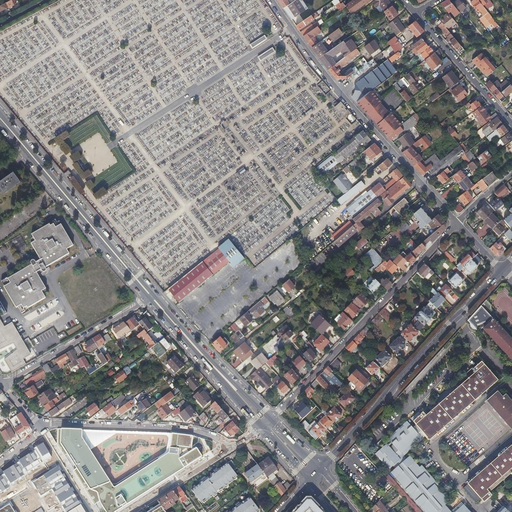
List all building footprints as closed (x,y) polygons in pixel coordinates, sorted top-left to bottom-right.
[(277,0),(280,4),(283,8),(288,5),(295,0),(277,0)] [(308,8),(302,0),(295,0),(288,5),(296,16),(308,8)] [(352,0),(345,5),(346,6),(351,13),(351,14),(369,0),(352,0)] [(384,11),(392,5),(387,0),(375,0),(372,2),(375,7),(379,4),(384,11)] [(460,12),(453,4),(452,3),(449,0),(446,0),(440,3),(448,12),(448,13),(451,10),(456,16),(460,12)] [(457,0),(453,4),(460,12),(463,10),(465,13),(466,12),(464,9),(467,6),(461,0),(457,0)] [(479,11),(484,7),(478,0),(473,0),(471,2),(479,13),(480,12),(479,11)] [(478,0),(484,7),(486,10),(493,4),(490,0),(489,1),(488,0),(478,0)] [(291,19),(296,16),(288,5),(283,8),(288,14),(291,19)] [(398,14),(392,5),(384,11),(385,12),(390,19),(398,14)] [(425,12),(428,15),(431,19),(435,16),(436,17),(436,16),(431,9),(425,12)] [(489,32),(498,25),(486,10),(483,12),(485,14),(480,19),(489,32)] [(456,22),(448,13),(448,12),(439,19),(442,22),(447,29),(456,22)] [(296,26),(297,28),(298,29),(314,19),(313,16),(312,15),(296,26)] [(395,34),(401,30),(403,28),(396,17),(387,24),(395,34)] [(351,22),(356,31),(359,29),(351,19),(338,28),(340,30),(351,22)] [(414,20),(411,22),(408,25),(417,36),(424,31),(414,20)] [(452,35),(447,29),(442,22),(438,26),(442,30),(441,32),(442,33),(444,32),(449,37),(452,35)] [(300,32),(303,36),(315,28),(317,26),(320,24),(319,23),(317,25),(316,23),(313,25),(312,24),(300,32)] [(303,36),(312,48),(319,43),(314,36),(321,31),(317,26),(315,28),(303,36)] [(333,42),(336,45),(342,41),(339,38),(343,34),(340,30),(338,28),(328,36),(330,38),(332,42),(333,42)] [(404,34),(401,30),(395,34),(398,38),(404,34)] [(267,39),(265,35),(251,45),(253,48),(267,39)] [(466,52),(452,35),(449,37),(445,40),(448,43),(450,41),(457,49),(459,48),(460,49),(464,53),(466,52)] [(390,57),(399,49),(402,47),(393,36),(388,40),(392,45),(384,51),(389,58),(390,57)] [(411,49),(411,50),(423,40),(421,37),(413,43),(414,45),(411,47),(412,48),(411,49)] [(327,52),(319,58),(324,65),(325,67),(328,70),(336,63),(330,55),(345,44),(343,40),(342,41),(336,45),(327,52)] [(365,46),(375,58),(376,56),(381,53),(383,52),(383,51),(373,40),(365,46)] [(418,53),(419,52),(428,45),(427,43),(426,44),(423,40),(411,50),(409,51),(410,53),(415,50),(418,53)] [(312,48),(319,58),(327,52),(320,42),(319,43),(312,48)] [(419,52),(425,59),(434,52),(431,47),(432,47),(430,44),(428,45),(419,52)] [(276,51),(273,48),(259,57),(261,60),(276,51)] [(336,63),(328,70),(335,80),(340,80),(345,79),(354,73),(351,69),(340,77),(336,71),(353,58),(360,53),(356,48),(336,63)] [(402,53),(399,49),(390,57),(393,60),(393,59),(402,53)] [(434,52),(425,59),(420,63),(422,65),(427,61),(434,70),(437,68),(442,64),(443,64),(443,63),(437,55),(439,53),(439,50),(438,49),(434,52)] [(484,73),(487,76),(496,69),(486,57),(484,56),(482,53),(473,60),(484,73)] [(387,59),(353,85),(353,86),(354,88),(354,89),(354,90),(354,92),(352,95),(351,97),(353,100),(355,102),(367,92),(363,87),(365,85),(369,91),(395,70),(387,59)] [(412,69),(408,72),(414,79),(417,76),(412,69)] [(446,74),(445,74),(444,73),(443,74),(444,76),(443,77),(451,86),(458,81),(459,80),(451,70),(446,74)] [(413,89),(412,89),(411,90),(414,93),(422,86),(420,84),(418,84),(416,80),(421,79),(421,78),(423,77),(420,74),(417,76),(414,79),(408,72),(404,75),(411,84),(409,85),(413,89)] [(325,94),(330,90),(322,80),(317,84),(325,94)] [(486,84),(493,91),(497,88),(494,85),(491,80),(489,82),(486,84)] [(467,93),(460,84),(458,81),(451,86),(448,89),(450,92),(452,91),(459,100),(467,93)] [(502,91),(503,94),(505,96),(511,90),(511,86),(510,84),(502,91)] [(499,99),(500,98),(502,101),(504,99),(503,99),(505,97),(497,88),(493,91),(499,99)] [(407,101),(409,100),(411,98),(404,89),(400,92),(407,101)] [(440,94),(439,93),(438,91),(430,97),(432,100),(440,94)] [(471,113),(472,112),(481,105),(479,102),(478,103),(476,100),(470,104),(472,106),(471,107),(471,108),(469,110),(471,113)] [(334,104),(334,105),(335,106),(333,107),(340,116),(342,114),(345,117),(350,113),(348,109),(340,101),(338,103),(336,102),(334,104)] [(474,118),(476,119),(486,111),(481,105),(472,112),(476,117),(474,118)] [(486,111),(476,119),(477,121),(478,120),(482,124),(489,119),(491,117),(490,117),(486,111)] [(491,117),(489,119),(491,121),(498,115),(496,112),(490,117),(491,117)] [(413,116),(400,126),(403,130),(404,131),(417,121),(413,116)] [(497,129),(503,125),(497,117),(491,122),(497,129)] [(507,131),(503,125),(497,129),(487,137),(489,139),(494,135),(497,136),(498,135),(500,137),(507,131)] [(403,130),(400,126),(387,136),(390,140),(403,130)] [(448,131),(450,134),(453,137),(457,134),(452,128),(448,131)] [(336,158),(339,156),(342,154),(345,158),(360,147),(361,147),(371,139),(367,135),(363,130),(333,154),(336,158)] [(421,149),(422,150),(422,151),(437,139),(430,131),(419,139),(414,143),(412,144),(411,145),(412,147),(414,150),(422,144),(424,147),(421,149)] [(398,140),(400,143),(408,137),(406,133),(398,140)] [(400,143),(405,149),(411,145),(412,144),(414,143),(406,133),(408,137),(400,143)] [(502,145),(507,141),(511,138),(511,137),(509,134),(508,133),(498,140),(502,145)] [(365,150),(370,156),(372,158),(381,151),(378,147),(374,143),(365,150)] [(459,145),(466,153),(469,151),(467,148),(462,143),(459,145)] [(405,149),(401,152),(407,158),(409,161),(418,154),(414,150),(412,147),(411,145),(405,149)] [(462,156),(465,154),(466,153),(459,145),(439,161),(427,170),(434,178),(437,176),(447,168),(462,156)] [(465,154),(470,162),(472,160),(475,158),(469,150),(469,151),(466,153),(465,154)] [(481,160),(480,161),(481,164),(485,161),(491,156),(486,150),(478,156),(481,160)] [(418,154),(409,161),(410,162),(417,169),(422,174),(427,170),(439,161),(434,155),(421,164),(419,161),(422,158),(418,154)] [(462,156),(468,164),(470,162),(465,154),(462,156)] [(387,157),(379,165),(370,172),(371,173),(375,171),(378,174),(392,162),(390,160),(387,157)] [(355,158),(346,165),(349,169),(359,162),(355,158)] [(477,167),(480,165),(475,158),(472,160),(477,167)] [(466,165),(472,171),(475,168),(477,167),(472,160),(470,162),(468,164),(466,165)] [(385,185),(385,184),(384,184),(382,186),(377,180),(366,190),(367,192),(355,202),(346,209),(353,217),(403,175),(400,172),(396,168),(389,174),(390,175),(391,174),(394,178),(385,185)] [(447,168),(437,176),(443,183),(449,178),(446,175),(450,171),(447,168)] [(478,185),(483,190),(488,186),(482,179),(479,181),(474,184),(468,177),(470,175),(471,177),(472,176),(471,175),(477,170),(475,168),(472,171),(466,176),(458,182),(465,191),(468,189),(470,188),(472,186),(474,189),(478,185)] [(453,175),(458,182),(466,176),(461,169),(453,175)] [(19,181),(15,176),(11,171),(0,178),(0,189),(2,193),(19,181)] [(491,172),(487,176),(492,182),(496,179),(491,172)] [(333,180),(344,193),(353,186),(348,181),(347,181),(346,179),(347,178),(343,174),(342,175),(341,173),(333,180)] [(389,204),(391,202),(394,200),(393,199),(407,187),(408,188),(412,185),(411,184),(404,176),(381,195),(389,204)] [(482,179),(488,186),(492,182),(487,176),(482,179)] [(509,190),(505,185),(495,194),(499,198),(503,195),(503,196),(506,193),(505,193),(509,190)] [(441,195),(442,196),(443,198),(455,189),(452,186),(441,195)] [(469,191),(468,189),(465,191),(460,195),(458,196),(464,203),(473,197),(468,192),(469,191)] [(354,200),(355,202),(367,192),(366,190),(354,200)] [(408,202),(407,201),(407,200),(408,199),(405,196),(393,206),(400,215),(409,207),(407,203),(408,202)] [(332,242),(331,243),(335,248),(355,232),(356,233),(362,228),(358,223),(369,214),(373,219),(379,214),(375,209),(380,205),(375,200),(353,218),(356,222),(353,225),(336,239),(332,242)] [(490,206),(486,201),(475,212),(477,214),(484,221),(484,220),(491,213),(494,211),(490,206)] [(460,212),(462,211),(464,209),(459,203),(453,208),(457,212),(460,212)] [(419,222),(424,218),(428,214),(421,206),(413,214),(414,215),(419,222)] [(388,210),(387,209),(386,209),(379,214),(381,217),(389,211),(388,210)] [(491,213),(484,220),(492,227),(498,221),(491,213)] [(421,227),(421,228),(426,224),(432,219),(428,214),(424,218),(419,222),(417,223),(420,227),(421,227)] [(430,225),(435,231),(445,222),(441,217),(438,214),(432,219),(426,224),(428,227),(430,225)] [(397,226),(400,229),(402,232),(409,226),(405,220),(397,226)] [(472,226),(475,229),(481,223),(478,220),(472,226)] [(493,229),(496,232),(499,235),(505,230),(501,227),(505,223),(502,220),(493,229)] [(332,235),(336,239),(353,225),(350,221),(332,235)] [(445,222),(435,231),(438,235),(446,227),(446,223),(445,222)] [(32,235),(32,236),(35,241),(32,244),(41,260),(39,261),(39,260),(35,262),(36,263),(10,279),(12,284),(5,287),(10,296),(18,308),(23,305),(25,309),(28,307),(28,308),(30,308),(46,298),(42,291),(46,288),(37,272),(39,271),(40,272),(44,270),(43,269),(52,263),(69,253),(67,249),(73,245),(61,224),(55,227),(53,224),(50,226),(49,224),(32,235)] [(438,235),(435,231),(421,242),(425,246),(426,248),(429,245),(427,243),(430,240),(432,242),(438,235)] [(505,243),(509,239),(504,234),(500,238),(505,243)] [(361,250),(365,247),(370,243),(364,236),(355,243),(361,250)] [(168,289),(173,295),(179,302),(229,261),(234,266),(244,258),(228,238),(217,247),(218,248),(168,289)] [(506,249),(503,246),(500,243),(501,242),(500,241),(501,240),(500,238),(489,248),(496,255),(499,255),(506,249)] [(443,255),(447,258),(451,262),(454,259),(446,251),(445,252),(443,249),(451,242),(448,239),(438,250),(443,255)] [(410,252),(416,259),(418,256),(417,254),(425,246),(421,242),(419,244),(417,246),(410,252)] [(381,263),(384,261),(372,247),(365,254),(374,265),(376,267),(381,263)] [(440,258),(443,255),(438,250),(433,255),(436,258),(438,256),(440,258)] [(456,267),(459,270),(471,259),(475,255),(472,251),(468,255),(468,254),(456,265),(457,266),(456,267)] [(416,259),(410,252),(404,257),(406,260),(410,265),(416,259)] [(400,254),(393,260),(404,271),(407,268),(402,264),(406,260),(400,254)] [(384,261),(381,263),(386,268),(392,273),(398,267),(390,259),(387,262),(385,260),(384,261)] [(471,259),(459,270),(461,272),(466,267),(470,272),(478,266),(471,259)] [(386,268),(381,263),(376,267),(374,269),(378,272),(381,268),(383,271),(386,268)] [(434,273),(427,266),(425,264),(417,272),(419,274),(423,279),(430,271),(433,274),(434,273)] [(349,266),(343,272),(349,278),(355,273),(349,266)] [(459,270),(456,267),(455,266),(453,268),(456,272),(454,274),(452,273),(451,275),(452,276),(447,281),(455,288),(466,276),(461,272),(459,270)] [(380,283),(379,282),(374,277),(366,286),(372,292),(380,283)] [(382,278),(379,282),(380,283),(387,289),(392,284),(386,278),(384,280),(382,278)] [(288,291),(291,288),(295,285),(289,279),(282,284),(288,291)] [(441,289),(440,288),(439,287),(437,290),(443,296),(450,289),(445,284),(441,289)] [(445,300),(439,294),(433,288),(430,291),(435,295),(429,301),(436,309),(445,300)] [(274,303),(274,302),(277,305),(285,299),(277,290),(269,297),(274,303)] [(360,293),(353,301),(361,308),(368,300),(360,293)] [(259,306),(255,309),(252,312),(256,317),(263,311),(260,307),(263,304),(261,302),(266,298),(264,296),(254,305),(255,307),(258,305),(259,306)] [(353,301),(352,301),(344,310),(353,317),(359,311),(360,311),(362,309),(361,308),(353,301)] [(481,306),(477,311),(469,319),(467,321),(470,324),(470,326),(471,328),(472,329),(473,329),(474,330),(476,330),(478,332),(483,328),(485,331),(492,322),(491,321),(493,320),(492,319),(493,319),(481,306)] [(424,308),(414,317),(423,326),(433,316),(432,316),(435,313),(432,311),(429,313),(424,308)] [(378,313),(381,315),(383,318),(387,315),(382,310),(378,313)] [(238,324),(240,322),(242,321),(245,324),(252,319),(248,315),(249,314),(247,311),(236,321),(238,324)] [(349,323),(350,324),(352,321),(345,314),(342,317),(342,316),(337,322),(344,329),(346,326),(349,323)] [(321,334),(325,329),(330,325),(319,315),(311,324),(321,334)] [(153,341),(138,322),(133,316),(132,317),(131,316),(128,318),(129,320),(125,323),(131,331),(137,326),(140,330),(136,333),(137,335),(136,335),(138,338),(141,335),(149,345),(145,348),(147,351),(157,343),(156,342),(154,340),(153,341)] [(154,340),(156,342),(158,340),(158,339),(162,335),(160,333),(153,338),(147,331),(151,327),(144,317),(138,322),(153,341),(154,340)] [(417,320),(413,325),(418,330),(420,332),(423,328),(422,327),(423,326),(414,317),(417,320)] [(1,319),(0,319),(0,349),(14,342),(18,350),(5,360),(13,372),(27,364),(24,358),(31,354),(12,323),(5,327),(1,319)] [(511,336),(496,320),(485,331),(511,359),(511,336)] [(126,333),(125,331),(124,329),(127,327),(123,322),(112,330),(118,338),(126,333)] [(400,335),(401,336),(406,342),(418,330),(413,325),(411,323),(400,335)] [(285,340),(289,337),(293,334),(286,326),(278,332),(281,336),(283,338),(285,340)] [(235,332),(240,339),(244,336),(238,330),(235,332)] [(100,334),(92,339),(97,347),(105,342),(111,338),(107,332),(101,336),(100,334)] [(235,343),(240,339),(235,332),(229,337),(235,343)] [(292,340),(294,342),(303,335),(301,332),(292,340)] [(358,347),(360,345),(362,343),(363,341),(362,340),(364,338),(366,336),(361,332),(352,341),(357,346),(358,347)] [(158,340),(156,342),(157,343),(164,338),(162,335),(158,339),(158,340)] [(313,344),(315,345),(317,347),(318,346),(321,349),(329,341),(322,335),(313,344)] [(222,339),(220,336),(212,343),(218,350),(219,349),(220,350),(229,343),(224,337),(222,339)] [(406,342),(401,336),(398,338),(398,337),(389,346),(395,353),(405,344),(404,344),(406,342)] [(97,347),(92,339),(85,343),(90,351),(97,347)] [(276,342),(281,348),(284,346),(280,341),(279,340),(276,342)] [(307,343),(308,345),(310,347),(304,353),(310,360),(319,353),(308,341),(307,343)] [(350,353),(357,346),(352,341),(345,348),(350,353)] [(239,358),(250,349),(248,347),(244,342),(233,351),(239,358)] [(386,348),(373,362),(380,368),(393,355),(386,348)] [(71,360),(74,359),(77,357),(72,349),(66,353),(71,360)] [(253,353),(250,349),(239,358),(242,362),(253,353)] [(251,360),(251,361),(261,353),(261,352),(251,360)] [(102,354),(101,353),(97,355),(104,364),(107,362),(105,359),(102,354)] [(261,353),(251,361),(258,368),(259,367),(265,362),(267,360),(261,353)] [(65,360),(66,359),(68,358),(65,354),(55,360),(58,365),(58,364),(59,366),(58,367),(57,365),(50,370),(52,373),(65,365),(64,363),(66,361),(65,360)] [(83,356),(80,358),(84,366),(85,368),(89,366),(83,356)] [(174,356),(166,363),(175,373),(184,366),(180,362),(174,356)] [(306,365),(306,364),(305,363),(305,362),(299,356),(293,362),(299,368),(301,366),(302,367),(303,367),(306,365)] [(267,360),(265,362),(270,367),(275,362),(271,357),(267,360)] [(84,366),(80,358),(76,360),(81,368),(84,366)] [(328,366),(334,373),(340,367),(338,365),(340,362),(336,358),(328,366)] [(249,361),(256,370),(258,368),(251,361),(251,360),(249,361)] [(427,436),(430,440),(498,380),(482,361),(474,368),(477,372),(462,385),(458,381),(450,389),(453,392),(450,395),(447,392),(438,400),(438,399),(421,414),(419,412),(412,418),(417,424),(413,427),(407,421),(388,438),(394,445),(391,447),(388,444),(385,446),(376,454),(389,470),(393,466),(395,469),(391,473),(425,511),(422,511),(389,475),(386,478),(389,482),(394,487),(416,511),(445,511),(444,511),(447,508),(445,506),(450,502),(440,491),(420,468),(410,456),(407,459),(403,462),(398,456),(401,453),(402,454),(421,437),(420,435),(424,433),(427,436)] [(380,368),(373,362),(366,369),(373,376),(380,368)] [(47,376),(52,373),(50,370),(46,363),(41,367),(47,376)] [(89,374),(94,371),(100,367),(97,363),(87,371),(89,374)] [(345,384),(334,373),(328,366),(316,379),(332,397),(345,384)] [(256,370),(249,375),(253,379),(254,378),(256,380),(258,383),(266,376),(259,367),(258,368),(256,370)] [(287,379),(286,380),(289,382),(290,381),(291,383),(298,376),(291,368),(284,375),(287,379)] [(366,380),(368,379),(369,378),(360,368),(357,371),(348,379),(358,389),(367,381),(366,380)] [(31,375),(33,377),(34,379),(31,381),(29,378),(24,382),(27,387),(46,376),(42,369),(31,375)] [(118,382),(120,381),(122,379),(122,378),(125,376),(124,374),(121,371),(114,376),(118,382)] [(188,384),(195,378),(192,375),(185,381),(188,384)] [(258,383),(262,388),(264,387),(269,382),(270,381),(266,376),(258,383)] [(277,379),(279,381),(280,383),(277,386),(283,392),(289,387),(279,377),(277,379)] [(197,380),(195,378),(188,384),(193,390),(198,385),(195,382),(197,380)] [(27,395),(28,395),(29,394),(31,397),(38,393),(33,385),(24,391),(27,395)] [(309,398),(310,397),(312,396),(311,394),(314,391),(309,386),(303,392),(309,398)] [(450,395),(453,392),(450,389),(449,388),(437,398),(438,399),(438,400),(447,392),(450,395)] [(44,406),(55,398),(50,390),(49,389),(38,396),(40,400),(44,406)] [(203,407),(207,403),(210,400),(201,389),(193,395),(203,407)] [(156,403),(159,408),(165,403),(174,397),(170,392),(156,403)] [(355,399),(351,396),(348,392),(339,401),(346,408),(355,399)] [(503,398),(501,395),(498,392),(487,401),(511,430),(511,401),(506,395),(503,398)] [(3,393),(0,395),(0,400),(9,411),(14,406),(3,393)] [(101,406),(103,408),(110,403),(114,400),(112,397),(101,405),(101,406)] [(136,404),(137,405),(138,406),(140,405),(144,411),(151,406),(145,397),(136,404)] [(56,398),(55,398),(44,406),(47,410),(55,406),(53,403),(58,400),(56,398)] [(60,411),(59,410),(65,406),(66,407),(73,402),(69,398),(48,413),(51,417),(60,411)] [(130,400),(122,406),(114,412),(115,414),(118,411),(121,415),(134,405),(130,400)] [(190,417),(190,416),(195,412),(189,405),(186,407),(184,405),(188,402),(186,400),(181,405),(184,409),(190,417)] [(221,409),(220,407),(215,401),(214,402),(210,405),(217,413),(221,409)] [(99,410),(97,407),(95,404),(97,403),(96,402),(86,409),(88,412),(89,413),(91,416),(99,410)] [(110,403),(103,408),(102,409),(107,416),(115,410),(110,403)] [(165,403),(159,408),(157,410),(164,418),(172,412),(165,403)] [(295,408),(292,404),(287,409),(290,413),(295,408)] [(181,405),(176,408),(180,413),(184,409),(181,405)] [(322,412),(326,416),(333,423),(341,415),(334,408),(331,412),(330,411),(328,411),(327,412),(326,410),(324,410),(322,412)] [(185,420),(190,417),(184,409),(180,413),(185,420)] [(229,417),(221,409),(217,413),(224,421),(226,419),(229,417)] [(18,426),(18,425),(19,425),(20,426),(15,429),(18,434),(25,430),(28,434),(31,432),(31,429),(20,413),(13,417),(18,426)] [(320,422),(320,423),(326,429),(333,423),(326,416),(320,422)] [(221,427),(230,419),(229,417),(226,419),(224,421),(219,426),(221,427)] [(225,431),(224,432),(223,433),(227,437),(229,435),(230,437),(239,429),(232,421),(223,429),(225,431)] [(326,429),(320,423),(318,425),(315,422),(310,426),(305,421),(301,424),(316,439),(326,429)] [(6,441),(10,439),(15,436),(9,427),(1,432),(6,441)] [(82,429),(58,428),(58,429),(57,444),(64,455),(68,453),(77,468),(74,470),(74,471),(94,504),(95,504),(100,501),(106,511),(114,511),(202,456),(197,448),(196,448),(193,449),(192,447),(193,437),(192,435),(173,433),(171,434),(169,451),(169,453),(115,487),(114,486),(82,438),(83,430),(82,429)] [(356,444),(354,446),(353,447),(358,452),(361,450),(356,444)] [(511,445),(468,484),(468,485),(464,488),(476,503),(481,498),(483,502),(492,495),(489,491),(511,471),(511,445)] [(374,469),(367,461),(360,453),(352,459),(352,458),(350,459),(366,476),(374,469)] [(257,464),(260,468),(270,459),(267,455),(257,463),(257,464)] [(270,459),(260,468),(266,476),(277,468),(270,459)] [(227,462),(192,489),(202,503),(238,476),(227,462)] [(260,468),(257,464),(244,474),(251,484),(252,483),(256,488),(268,479),(266,476),(260,468)] [(381,495),(374,500),(364,489),(363,489),(362,487),(367,482),(353,467),(352,468),(346,474),(354,484),(355,484),(373,505),(374,506),(383,498),(381,495)] [(277,468),(266,476),(268,479),(269,481),(275,476),(274,474),(278,470),(277,468)] [(281,496),(286,491),(290,485),(287,482),(282,485),(275,476),(269,481),(281,496)] [(388,492),(394,487),(389,482),(384,487),(388,492)] [(373,486),(381,495),(385,492),(377,483),(373,486)] [(172,491),(178,499),(181,502),(188,497),(180,486),(172,491)] [(174,502),(178,499),(172,491),(157,501),(164,510),(175,504),(174,502)] [(250,497),(230,511),(258,511),(260,510),(250,497)] [(511,511),(511,505),(503,497),(498,502),(503,507),(498,511),(511,511)] [(383,498),(374,506),(379,511),(391,511),(386,505),(388,504),(383,498)]
